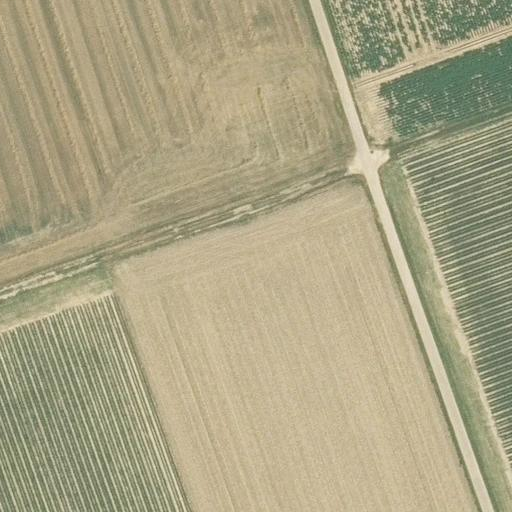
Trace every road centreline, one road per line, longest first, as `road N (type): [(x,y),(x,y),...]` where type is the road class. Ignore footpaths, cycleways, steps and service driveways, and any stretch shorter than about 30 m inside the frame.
road 1 (track): [(0,311),(511,131)]
road 2 (track): [(323,0),(497,511)]
